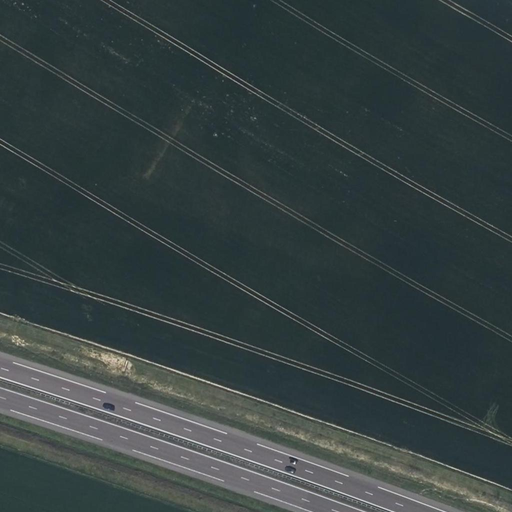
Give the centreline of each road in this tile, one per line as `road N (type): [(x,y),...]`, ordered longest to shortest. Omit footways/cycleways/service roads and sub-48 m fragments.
road 1 (motorway): [(420,511),(0,367)]
road 2 (motorway): [(0,396),(338,511)]
